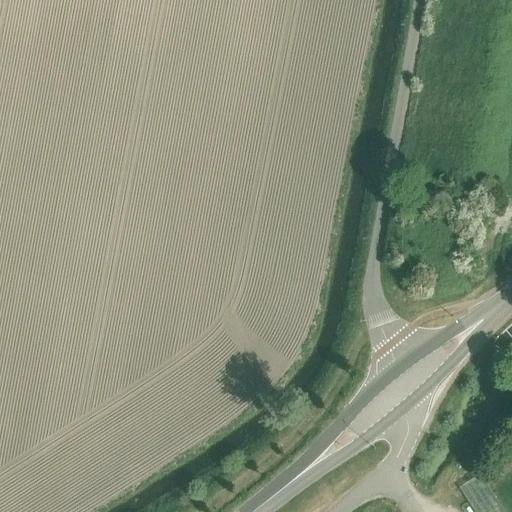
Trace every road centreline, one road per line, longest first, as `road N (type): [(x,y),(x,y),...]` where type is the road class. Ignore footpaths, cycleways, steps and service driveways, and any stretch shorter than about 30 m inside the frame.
road 1 (unclassified): [(398,390),(371,283),(421,0)]
road 2 (tertiary): [(256,511),(398,390)]
road 3 (tertiary): [(398,390),(511,286)]
road 4 (unclassified): [(340,511),(407,439),(398,390)]
